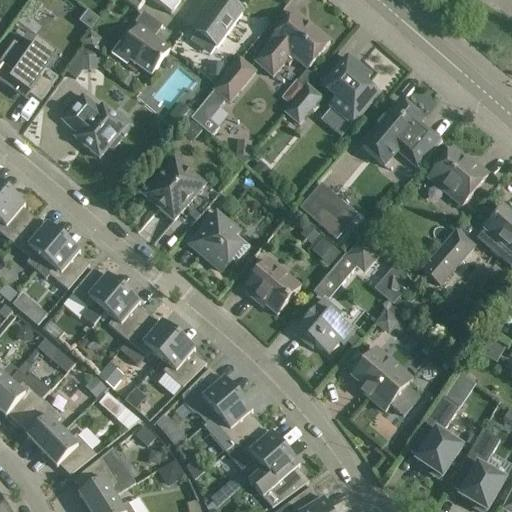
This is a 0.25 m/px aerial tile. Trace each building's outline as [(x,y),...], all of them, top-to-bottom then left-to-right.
[(182,0),(120,0),(121,0),(137,12),(146,0),(149,0),(171,15),(182,0)] [(219,0),(195,34),(216,49),(216,50),(244,13),(225,0),(219,0)] [(79,23),(90,32),(99,21),(88,12),(79,23)] [(134,24),(138,27),(124,47),(121,44),(113,55),(127,65),(130,62),(151,78),(161,64),(164,60),(170,52),(154,40),(155,38),(149,34),(155,25),(141,15),(134,24)] [(310,34),(292,18),(272,42),(273,43),(255,64),(273,79),(285,64),(288,67),(294,61),(307,71),(330,44),(313,30),(310,34)] [(101,40),(90,33),(83,43),(93,51),(101,40)] [(57,57),(37,43),(14,75),(0,64),(0,84),(15,96),(20,88),(29,94),(28,95),(40,103),(57,79),(47,72),(57,57)] [(94,52),(86,47),(73,64),(66,74),(76,82),(82,73),(96,72),(96,70),(100,70),(99,60),(96,60),(96,57),(95,57),(96,56),(94,52)] [(362,71),(348,59),(322,89),(336,101),(331,108),(352,126),(378,96),(356,78),(362,71)] [(161,64),(164,69),(170,70),(173,66),(171,61),(164,60),(161,64)] [(214,92),(191,121),(202,131),(211,138),(218,130),(228,118),(219,110),(226,102),(229,105),(255,74),(240,61),(214,92)] [(103,69),(115,78),(120,71),(108,62),(103,69)] [(209,63),(208,77),(222,78),(223,64),(209,63)] [(117,80),(130,89),(136,81),(123,72),(117,80)] [(321,100),(307,88),(277,125),(286,115),(298,126),(321,100)] [(99,111),(83,97),(62,122),(79,136),(80,135),(86,140),(82,145),(99,160),(107,151),(114,152),(120,143),(118,137),(126,128),(102,107),(99,111)] [(423,122),(400,103),(361,149),(384,168),(397,153),(419,171),(442,144),(420,125),(423,122)] [(182,128),(192,114),(180,105),(170,119),(182,128)] [(181,134),(188,140),(195,141),(202,133),(190,123),(181,134)] [(236,157),(249,159),(250,149),(237,147),(236,157)] [(471,167),(452,151),(428,180),(462,208),(488,177),(473,165),(471,167)] [(223,163),(235,173),(240,167),(228,157),(223,163)] [(205,187),(174,161),(143,197),(173,223),(205,187)] [(252,172),(264,183),(270,176),(258,165),(252,172)] [(0,204),(6,197),(9,194),(0,186),(0,204)] [(6,197),(0,204),(0,235),(12,246),(34,220),(23,211),(25,208),(9,194),(6,197)] [(334,197),(312,222),(324,232),(346,208),(334,197)] [(511,216),(504,209),(476,241),(511,271),(511,216)] [(239,234),(216,215),(191,245),(203,255),(204,254),(210,259),(207,262),(221,274),(232,262),(235,264),(248,248),(236,238),(239,234)] [(63,241),(47,227),(45,230),(34,220),(12,246),(30,261),(26,265),(36,273),(44,263),(61,243),(63,241)] [(456,232),(422,273),(441,289),(448,281),(475,249),(456,232)] [(46,282),(49,278),(67,293),(76,282),(89,267),(78,257),(80,255),(63,241),(61,243),(44,263),(36,273),(46,282)] [(342,255),(325,241),(313,254),(331,269),(342,255)] [(372,249),(361,241),(347,257),(346,257),(345,256),(328,276),(341,287),(356,270),(365,277),(381,258),(372,249)] [(300,289),(268,262),(243,292),(256,304),(258,301),(277,317),(300,289)] [(121,294),(124,292),(107,278),(105,281),(93,271),(81,286),(72,296),(87,310),(81,317),(93,328),(105,314),(119,297),(121,294)] [(390,292),(402,295),(404,281),(392,279),(390,292)] [(6,286),(0,292),(0,296),(6,301),(13,292),(6,286)] [(93,328),(105,314),(113,322),(108,327),(127,343),(149,318),(138,308),(140,306),(124,292),(121,294),(119,297),(105,314),(93,328)] [(334,310),(323,301),(294,335),(305,345),(308,341),(328,358),(339,345),(343,348),(347,343),(354,335),(354,334),(331,314),(334,310)] [(34,306),(25,318),(37,328),(47,317),(34,306)] [(404,329),(387,314),(376,326),(384,333),(392,332),(392,331),(399,338),(405,330),(404,329)] [(159,361),(167,352),(176,341),(179,338),(162,325),(160,327),(149,318),(127,343),(146,359),(151,354),(159,361)] [(65,334),(50,322),(41,332),(56,344),(65,334)] [(354,335),(347,343),(355,351),(362,343),(354,335)] [(159,361),(168,368),(163,374),(182,390),(193,379),(206,366),(193,355),(195,352),(179,338),(176,341),(167,352),(159,361)] [(495,361),(503,347),(492,342),(485,356),(495,361)] [(412,382),(375,351),(352,378),(372,396),(369,400),(385,413),(390,407),(403,418),(418,399),(406,389),(412,382)] [(74,367),(64,358),(58,364),(69,373),(74,367)] [(17,373),(8,383),(0,376),(5,370),(0,366),(0,393),(8,384),(17,373)] [(124,379),(109,366),(97,379),(113,392),(124,379)] [(198,418),(205,426),(238,398),(224,381),(222,384),(210,370),(182,399),(183,406),(191,416),(198,418)] [(17,373),(8,384),(0,393),(0,414),(6,420),(8,417),(19,426),(42,402),(50,393),(30,375),(26,380),(17,373)] [(97,379),(87,388),(96,398),(106,389),(97,379)] [(150,402),(135,389),(124,403),(149,424),(159,412),(149,403),(150,402)] [(107,395),(98,406),(117,421),(126,411),(107,395)] [(205,426),(203,429),(226,456),(234,449),(259,427),(250,416),(252,414),(238,398),(205,426)] [(459,410),(443,399),(407,452),(418,459),(416,463),(429,471),(427,474),(438,482),(440,479),(442,480),(462,450),(448,441),(451,437),(444,432),(459,410)] [(19,426),(29,437),(27,439),(42,455),(63,434),(55,426),(60,421),(42,402),(19,426)] [(242,474),(241,475),(249,484),(263,472),(283,454),(285,452),(271,436),(269,438),(259,427),(234,449),(226,456),(242,474)] [(135,437),(147,448),(155,440),(144,429),(135,437)] [(180,433),(169,442),(176,450),(186,441),(180,433)] [(499,443),(482,433),(450,488),(462,495),(460,498),(473,506),(471,509),(476,511),(487,511),(504,482),(491,475),(493,470),(486,466),(499,443)] [(71,442),(63,434),(42,455),(57,470),(59,468),(69,478),(84,467),(96,457),(76,437),(71,442)] [(135,487),(112,451),(73,482),(81,495),(79,497),(88,511),(94,511),(115,499),(135,487)] [(285,452),(283,454),(263,472),(249,484),(272,511),(281,504),(293,496),(309,484),(297,470),(300,468),(285,452)] [(206,473),(197,461),(186,470),(194,483),(197,482),(206,473)] [(185,478),(175,463),(157,474),(167,490),(185,478)] [(329,511),(324,502),(321,504),(312,489),(285,509),(286,511),(329,511)] [(511,511),(511,490),(501,511),(511,511)] [(121,509),(115,499),(94,511),(131,511),(127,505),(121,509)] [(199,511),(195,503),(188,504),(190,511),(199,511)]
